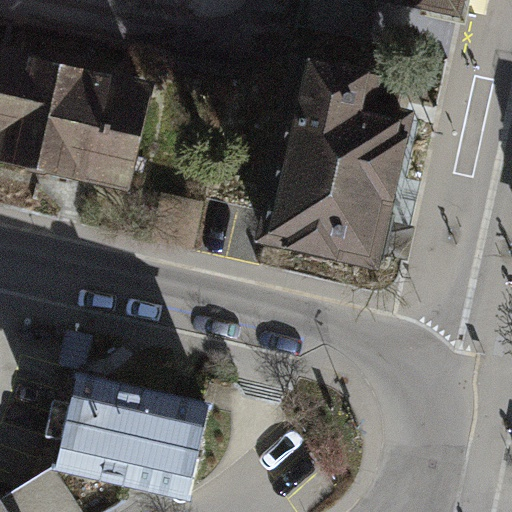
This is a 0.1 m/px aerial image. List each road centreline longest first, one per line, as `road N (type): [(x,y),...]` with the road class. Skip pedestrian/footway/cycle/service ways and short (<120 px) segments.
road 1 (residential): [(420,384),(391,353),(336,328),(0,257)]
road 2 (residential): [(0,0),(181,45),(229,41),(267,16),(270,0)]
road 3 (residential): [(511,110),(459,344),(420,384)]
road 4 (residential): [(406,511),(426,451),(420,384)]
